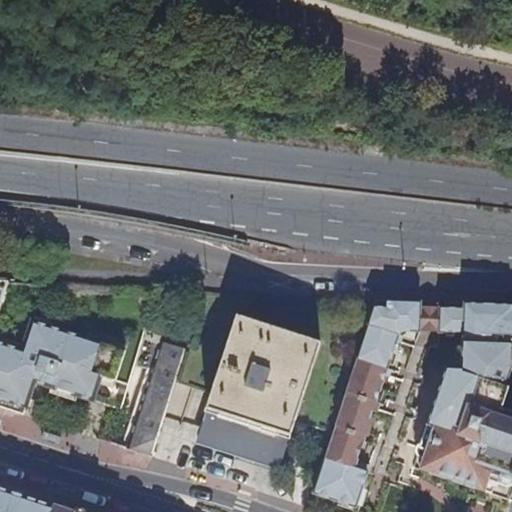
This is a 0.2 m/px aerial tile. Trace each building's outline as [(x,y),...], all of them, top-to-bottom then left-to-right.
[(421,309),(421,303),(387,302),(387,308),(374,308),(353,375),(329,447),(313,495),(355,509),(357,502),(358,501),(355,500),(358,491),(361,492),(365,479),(369,467),(362,465),(364,456),(361,449),(366,436),(373,411),(378,412),(380,405),(376,404),(384,378),(389,379),(391,372),(387,370),(396,343),(401,345),(403,338),(398,336),(401,328),(420,329),(421,309)] [(511,306),(465,305),(465,310),(441,309),(440,335),(464,336),(462,370),(445,370),(439,388),(450,392),(447,402),(436,399),(412,470),(511,503),(511,418),(506,421),(500,412),(503,403),(499,402),(510,373),(511,372),(511,306)] [(440,335),(441,309),(431,309),(421,309),(420,329),(420,333),(427,334),(440,335)] [(329,447),(353,375),(314,363),(320,346),(236,319),(231,336),(194,325),(186,350),(175,384),(211,396),(207,411),(290,439),(295,424),(308,428),(305,439),(329,447)] [(0,408),(82,436),(110,351),(70,338),(30,325),(20,353),(0,346),(0,408)] [(122,407),(139,413),(161,343),(143,337),(140,347),(136,359),(122,407)] [(138,454),(151,458),(175,384),(186,350),(161,343),(139,413),(127,450),(138,454)] [(95,440),(111,445),(122,407),(136,359),(110,351),(82,436),(95,440)] [(437,377),(425,374),(418,404),(430,406),(437,377)] [(439,388),(436,399),(447,402),(450,392),(439,388)] [(285,453),(290,439),(207,411),(202,426),(285,453)] [(278,473),(285,453),(202,426),(195,446),(278,473)] [(0,490),(0,511),(48,511),(51,507),(24,498),(0,490)]
